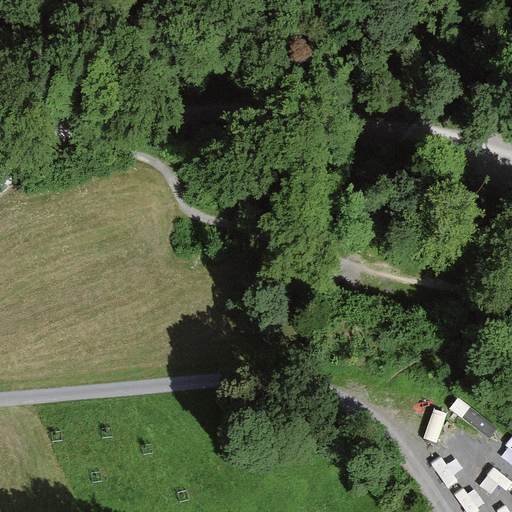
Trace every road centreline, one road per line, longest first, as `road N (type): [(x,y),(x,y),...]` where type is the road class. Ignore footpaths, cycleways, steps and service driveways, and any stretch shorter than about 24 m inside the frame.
road 1 (track): [(0,397),(270,376),(363,409),(437,511)]
road 2 (track): [(63,137),(215,115),(277,115),(511,151)]
